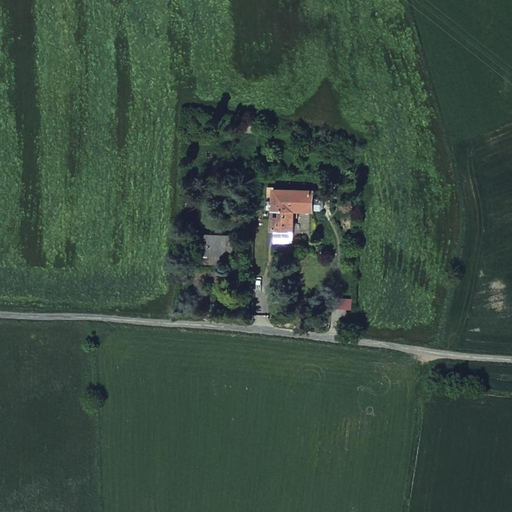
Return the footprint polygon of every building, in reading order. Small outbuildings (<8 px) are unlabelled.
[(274,231),(293,232),(294,220),(294,211),(299,212),(314,212),(314,210),(314,199),(314,191),(276,190),(276,188),(268,187),(267,209),(274,209),(273,231),(274,231)] [(322,199),(314,199),(314,210),(322,210),(324,208),(324,202),(322,199)] [(273,243),(293,244),(293,232),(274,231),(273,243)] [(234,256),(234,236),(205,235),(204,255),(211,256),(222,256),(234,256)] [(221,264),(222,256),(211,256),(211,264),(221,264)] [(284,291),(272,289),(271,303),(283,304),(284,291)]
